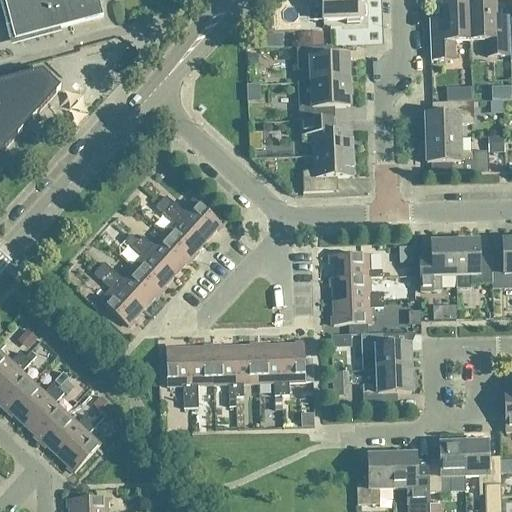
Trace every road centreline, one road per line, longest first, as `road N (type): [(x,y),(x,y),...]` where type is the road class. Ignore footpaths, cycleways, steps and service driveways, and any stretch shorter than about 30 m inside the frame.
road 1 (residential): [(394,0),(396,60),(375,82),(377,210)]
road 2 (unclassified): [(0,257),(148,101)]
road 3 (residential): [(284,211),(148,101)]
road 4 (residential): [(176,333),(254,246),(284,233)]
road 5 (residential): [(511,208),(377,210)]
road 6 (unclassified): [(148,101),(230,0)]
road 7 (residential): [(429,417),(428,349),(485,348)]
road 8 (residential): [(429,417),(485,417),(485,348)]
